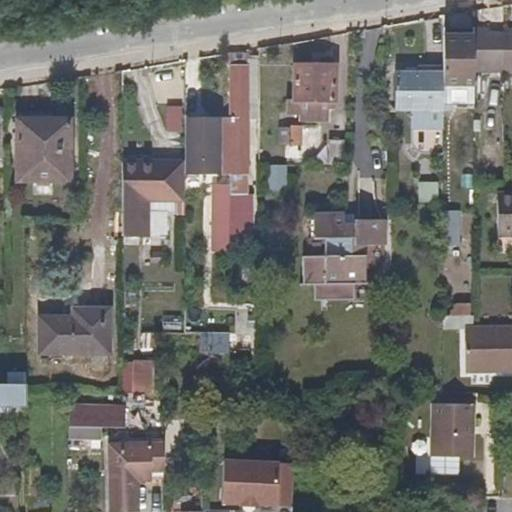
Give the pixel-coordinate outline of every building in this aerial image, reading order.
[(472,27),(440,28),(441,69),(441,78),(473,78),(473,64),(488,64),(488,67),(503,68),(503,32),(490,32),(488,30),(473,29),(472,27)] [(511,29),(503,29),(503,32),(503,68),(503,70),(511,69),(511,29)] [(239,50),(228,52),(228,118),(228,120),(246,119),(256,119),(256,57),(246,56),(246,49),(239,50)] [(285,99),(284,114),(299,115),(300,121),(328,121),(328,108),(334,108),(336,65),(294,65),(293,99),(285,99)] [(394,70),(395,104),(411,103),(412,138),(413,141),(415,144),(417,146),(420,147),(423,148),(442,148),(441,78),(441,69),(394,70)] [(70,180),(70,118),(18,117),(17,179),(70,180)] [(228,118),(184,117),(184,162),(184,172),(229,173),(229,185),(229,191),(245,190),(246,190),(246,119),(228,120),(228,118)] [(302,126),(281,124),(280,142),(301,143),(302,126)] [(328,139),(328,163),(345,163),(344,138),(328,139)] [(282,143),(267,142),(267,153),(282,153),(282,143)] [(161,160),(123,160),(123,228),(123,232),(146,232),(146,198),(161,198),(161,162),(161,160)] [(161,162),(161,198),(184,198),(184,178),(184,172),(184,162),(161,162)] [(284,190),(285,164),(267,163),(266,189),(284,190)] [(415,180),(416,201),(436,200),(436,180),(415,180)] [(511,191),(511,183),(499,184),(499,192),(511,191)] [(229,191),(229,185),(211,185),(211,250),(228,251),(229,191)] [(245,190),(229,191),(228,251),(229,287),(252,288),(252,198),(246,198),(245,190)] [(511,225),(511,191),(499,192),(498,226),(511,225)] [(321,281),(321,294),(355,292),(355,274),(369,273),(370,252),(366,250),(366,241),(386,240),(386,215),(356,216),(356,221),(345,221),(345,209),(316,209),(316,234),(330,234),(330,252),(306,253),(307,282),(321,281)] [(445,246),(462,245),(460,209),(443,210),(445,246)] [(229,306),(184,305),(184,331),(200,332),(229,332),(229,306)] [(256,307),(229,306),(229,332),(256,333),(256,307)] [(89,316),(40,315),(40,350),(110,352),(110,308),(89,308),(89,316)] [(511,319),(467,321),(467,362),(511,361),(511,319)] [(0,381),(9,382),(8,349),(0,350),(0,381)] [(121,392),(149,393),(150,360),(122,359),(121,392)] [(27,382),(26,382),(9,382),(0,381),(0,402),(2,403),(2,409),(13,409),(13,402),(27,403),(27,398),(27,389),(27,382)] [(447,400),(444,466),(457,466),(457,450),(470,450),(470,396),(447,397),(447,400)] [(429,466),(444,466),(447,400),(447,397),(428,397),(429,466)] [(123,423),(123,407),(81,407),(81,423),(123,423)] [(164,473),(164,443),(111,444),(111,510),(140,510),(140,484),(139,479),(151,479),(151,481),(164,481),(164,473)] [(290,505),(292,462),(224,459),(222,501),(240,502),(240,504),(258,505),(258,503),(290,505)] [(26,467),(24,493),(35,494),(37,468),(26,467)]
